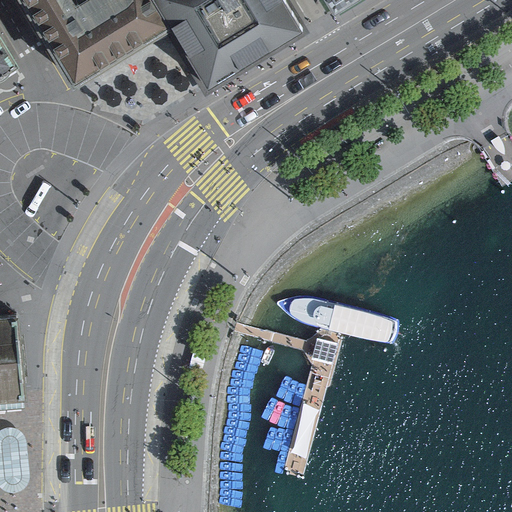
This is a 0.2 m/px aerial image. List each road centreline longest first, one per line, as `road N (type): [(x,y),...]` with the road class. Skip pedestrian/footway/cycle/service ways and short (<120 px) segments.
road 1 (primary): [(125,511),(130,363),(149,297),(180,235),(220,181),(302,112),(490,0)]
road 2 (primary): [(426,0),(219,122),(139,206),(87,320),(76,511)]
